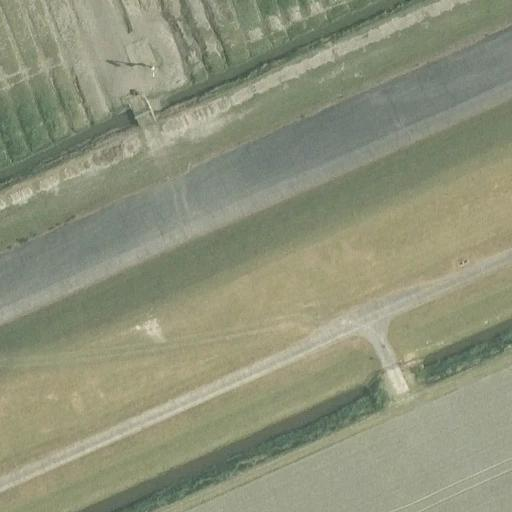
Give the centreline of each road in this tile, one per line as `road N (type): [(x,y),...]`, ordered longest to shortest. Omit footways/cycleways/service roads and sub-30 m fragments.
road 1 (track): [(0,315),(511,87)]
road 2 (track): [(447,511),(372,319)]
